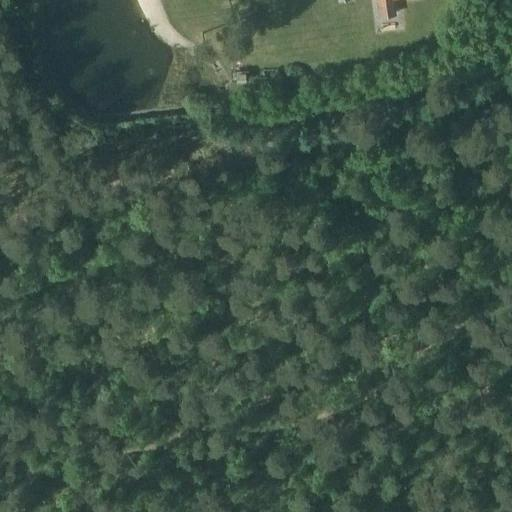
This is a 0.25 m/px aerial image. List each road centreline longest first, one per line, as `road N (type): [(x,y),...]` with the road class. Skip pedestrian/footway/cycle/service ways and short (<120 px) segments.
road 1 (track): [(0,223),(511,93)]
road 2 (track): [(86,201),(49,170),(0,93)]
